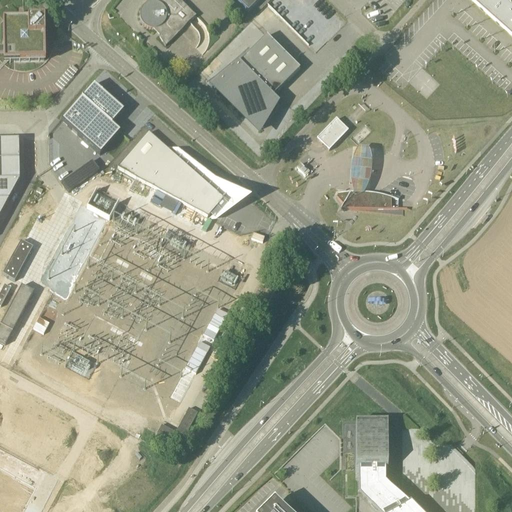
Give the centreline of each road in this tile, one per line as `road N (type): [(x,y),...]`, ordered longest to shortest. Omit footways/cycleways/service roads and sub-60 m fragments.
road 1 (secondary): [(341,325),(326,353),(182,511)]
road 2 (secondary): [(204,511),(364,342)]
road 3 (tertiary): [(258,185),(103,51)]
road 4 (secondary): [(511,132),(394,265)]
road 5 (secondary): [(397,339),(511,451)]
road 6 (secondary): [(414,284),(511,162)]
road 7 (secondary): [(511,422),(413,323)]
road 8 (unclassified): [(103,51),(51,113),(33,123),(0,119)]
road 9 (unclassified): [(344,91),(258,185)]
